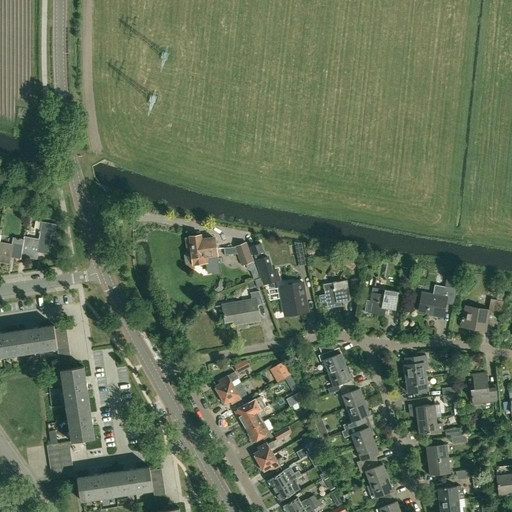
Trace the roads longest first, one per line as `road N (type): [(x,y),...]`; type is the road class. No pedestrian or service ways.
road 1 (tertiary): [(102,272),(66,143),(59,0)]
road 2 (residential): [(178,367),(337,335),(367,341)]
road 3 (residential): [(367,341),(421,511)]
road 4 (residential): [(260,511),(178,367)]
road 5 (tertiary): [(232,511),(154,376)]
road 6 (residential): [(511,354),(450,342),(367,341)]
